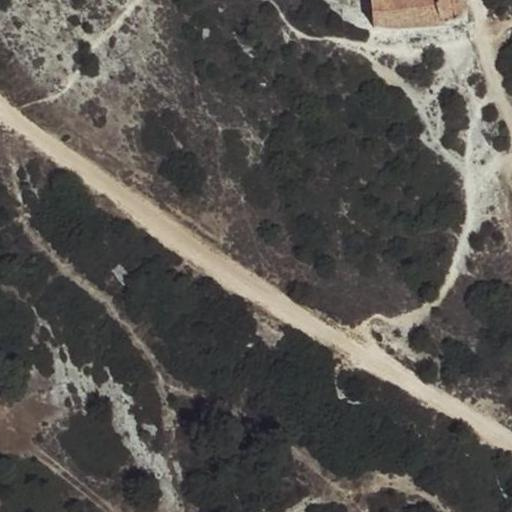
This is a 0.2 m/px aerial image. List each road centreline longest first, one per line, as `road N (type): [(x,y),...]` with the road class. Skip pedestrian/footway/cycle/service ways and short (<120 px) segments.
road 1 (track): [(0,115),(144,219),(331,335)]
road 2 (track): [(511,126),(454,277),(424,315),(395,332),(331,335)]
road 3 (track): [(331,335),(511,434)]
